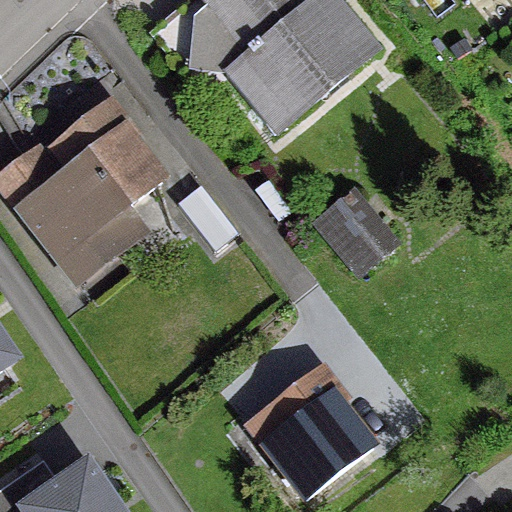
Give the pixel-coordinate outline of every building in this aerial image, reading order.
[(324,0),(200,0),(154,38),(150,42),(197,100),(231,72),(279,130),(370,54),(324,0)] [(37,181),(27,168),(0,189),(0,192),(64,274),(104,242),(96,232),(157,184),(100,111),(34,161),(44,175),(37,181)] [(262,186),(251,194),(274,223),(284,215),(262,186)] [(210,257),(234,238),(195,188),(171,207),(210,257)] [(346,198),(313,226),(356,277),(389,249),(346,198)] [(0,389),(24,373),(0,338),(0,389)] [(366,403),(343,421),(314,385),(250,435),(301,500),(363,452),(372,463),(397,444),(366,403)] [(116,511),(96,484),(57,511),(116,511)]
